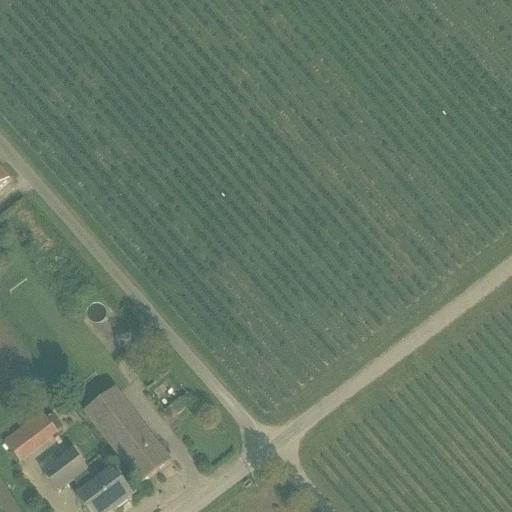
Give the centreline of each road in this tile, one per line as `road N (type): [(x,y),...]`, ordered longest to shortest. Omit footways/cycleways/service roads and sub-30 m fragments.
road 1 (unclassified): [(277,444),(0,134)]
road 2 (unclassified): [(277,444),(511,274)]
